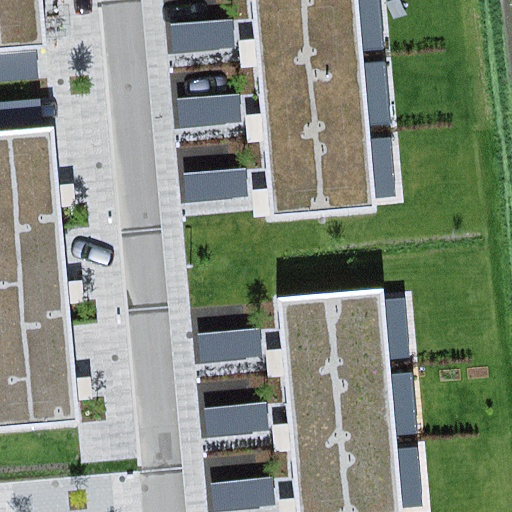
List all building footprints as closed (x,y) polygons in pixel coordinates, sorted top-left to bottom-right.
[(40,0),(0,0),(0,53),(45,50),(40,0)] [(354,0),(249,0),(255,68),(360,59),(354,0)] [(360,59),(255,68),(262,142),(367,133),(360,59)] [(51,129),(0,133),(0,234),(60,229),(51,129)] [(367,133),(262,142),(269,220),(373,211),(367,133)] [(60,229),(0,234),(0,331),(68,325),(60,229)] [(380,291),(276,300),(283,377),(387,368),(380,291)] [(68,325),(0,331),(0,431),(77,425),(68,325)] [(387,368),(283,377),(289,452),(394,443),(387,368)] [(399,511),(394,443),(289,452),(294,511),(399,511)]
